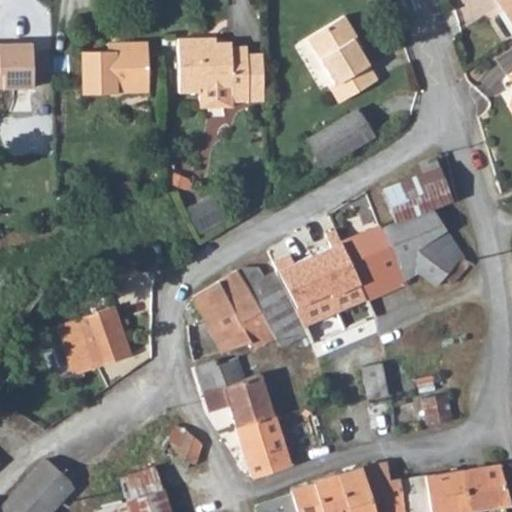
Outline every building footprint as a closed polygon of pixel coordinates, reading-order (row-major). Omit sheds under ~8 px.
[(511,0),(493,0),(511,30),(511,0)] [(326,81),(335,96),(370,76),(347,36),(353,31),(340,10),(293,39),(318,85),(326,81)] [(228,98),(245,97),(264,98),(262,51),(245,49),(245,43),(228,42),(228,37),(205,38),(204,33),(176,35),(177,92),(195,92),(195,104),(228,103),(228,98)] [(114,88),(141,88),(140,40),(103,40),(102,47),(77,48),(77,93),(114,92),(114,88)] [(29,42),(0,42),(0,87),(29,87),(29,42)] [(511,68),(499,76),(506,86),(511,83),(511,85),(511,92),(510,93),(503,98),(501,105),(509,118),(511,118),(511,68)] [(303,138),(317,164),(365,135),(349,109),(303,138)] [(387,219),(427,206),(443,200),(432,164),(377,185),(387,219)] [(199,231),(227,217),(214,192),(186,206),(199,231)] [(387,219),(376,225),(397,279),(412,272),(429,285),(437,274),(448,281),(463,263),(446,237),(427,206),(387,219)] [(376,225),(336,239),(362,294),(397,279),(376,225)] [(336,239),(303,254),(291,260),(284,245),(265,255),(270,265),(301,334),(307,342),(334,330),(367,315),(362,294),(336,239)] [(242,261),(233,267),(271,337),(275,344),(301,334),(270,265),(258,270),(256,265),(248,268),(242,261)] [(233,267),(187,295),(218,351),(244,341),(248,345),(271,337),(233,267)] [(96,283),(101,293),(114,287),(110,277),(96,283)] [(106,304),(70,318),(72,324),(52,333),(68,374),(124,351),(106,304)] [(72,324),(70,318),(50,326),(52,333),(72,324)] [(225,402),(235,431),(271,418),(257,373),(239,378),(229,353),(192,367),(207,407),(225,402)] [(363,397),(381,393),(374,363),(355,369),(363,397)] [(426,373),(412,377),(423,425),(445,418),(441,392),(431,394),(426,373)] [(235,431),(249,474),(285,462),(272,418),(271,418),(235,431)] [(187,431),(172,426),(161,452),(192,462),(199,442),(186,435),(187,431)] [(41,457),(0,501),(0,511),(49,511),(48,511),(68,485),(41,457)] [(380,461),(334,472),(345,511),(399,511),(394,478),(383,480),(380,461)] [(492,462),(457,468),(464,509),(502,503),(492,462)] [(122,500),(93,510),(93,511),(164,511),(150,466),(115,476),(122,500)] [(457,468),(394,478),(399,511),(463,511),(464,509),(457,468)] [(309,481),(286,492),(291,509),(292,511),(345,511),(334,472),(309,481)] [(286,492),(251,503),(253,511),(282,511),(291,509),(286,492)]
